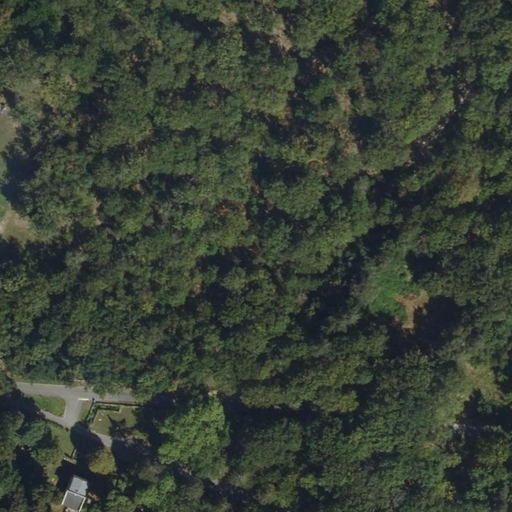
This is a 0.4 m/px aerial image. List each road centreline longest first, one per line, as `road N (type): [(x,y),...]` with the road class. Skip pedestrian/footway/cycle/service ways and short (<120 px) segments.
road 1 (track): [(511,20),(222,404)]
road 2 (unclassified): [(511,438),(78,393)]
